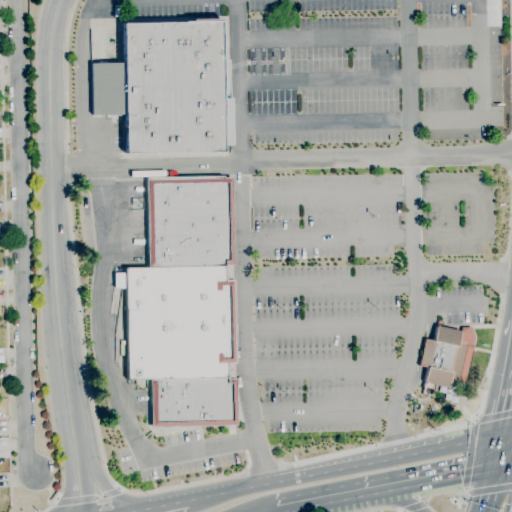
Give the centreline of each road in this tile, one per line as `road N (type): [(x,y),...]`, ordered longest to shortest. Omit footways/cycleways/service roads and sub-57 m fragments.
road 1 (tertiary): [(59,0),(51,35),(52,253),(81,511)]
road 2 (residential): [(17,0),(26,454),(35,472)]
road 3 (secondary): [(503,437),(134,511)]
road 4 (secondary): [(366,496),(494,470)]
